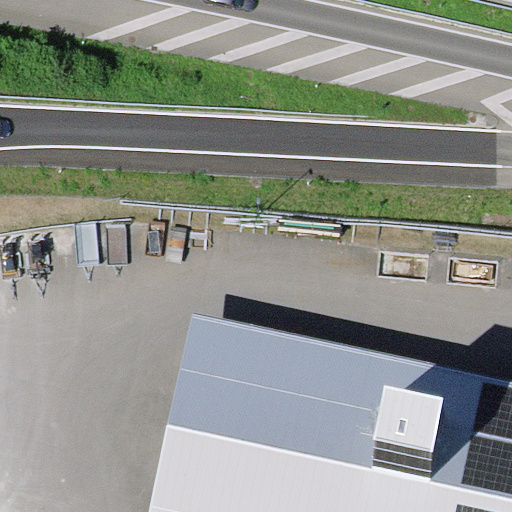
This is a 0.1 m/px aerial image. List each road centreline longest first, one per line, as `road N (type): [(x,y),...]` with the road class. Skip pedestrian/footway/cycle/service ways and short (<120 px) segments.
road 1 (trunk): [(0,125),(511,148)]
road 2 (trunk): [(213,0),(511,64)]
